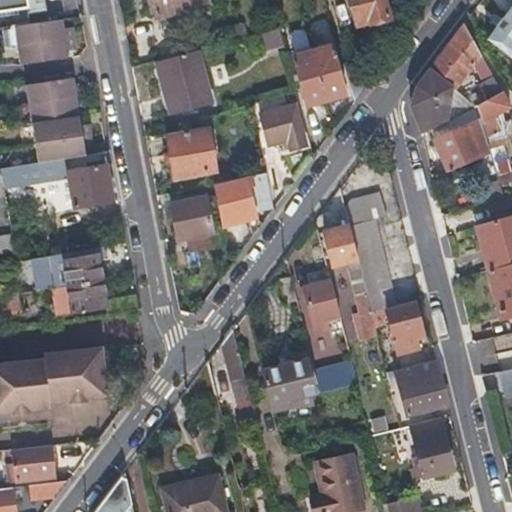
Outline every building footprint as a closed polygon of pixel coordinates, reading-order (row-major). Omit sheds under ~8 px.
[(0,0),(0,28),(11,27),(27,24),(22,0),(0,0)] [(198,20),(197,18),(197,17),(208,13),(204,0),(147,0),(153,19),(186,11),(188,22),(198,20)] [(349,0),(357,30),(390,21),(385,0),(349,0)] [(485,41),(501,53),(511,61),(511,9),(510,8),(485,41)] [(61,19),(27,24),(11,27),(18,66),(66,57),(64,48),(72,46),(70,27),(62,28),(61,19)] [(430,68),(457,91),(477,56),(462,26),(430,68)] [(331,50),(313,54),(325,102),(343,97),(331,50)] [(156,63),(162,89),(168,115),(210,106),(199,53),(156,63)] [(313,54),(309,55),(320,103),(325,102),(313,54)] [(320,103),(309,55),(291,60),(301,108),(320,103)] [(363,78),(358,70),(354,62),(342,70),(348,90),(351,108),(367,88),(363,78)] [(454,96),(457,91),(430,68),(427,73),(454,96)] [(474,115),(454,96),(427,73),(415,88),(409,106),(419,135),(462,119),(474,115)] [(81,145),(85,144),(89,143),(85,122),(78,123),(75,106),(83,104),(80,84),(72,85),(70,76),(24,84),(37,162),(42,161),(82,154),(81,145)] [(477,99),(478,100),(484,106),(497,93),(488,79),(472,94),(477,99)] [(504,108),(497,93),(484,106),(481,111),(480,113),(482,121),(484,129),(504,108)] [(469,106),(476,114),(480,113),(481,111),(484,106),(478,100),(477,99),(469,106)] [(259,118),(262,133),(266,147),(287,142),(290,153),(304,150),(294,110),(259,118)] [(465,126),(482,121),(480,113),(476,114),(474,115),(462,119),(465,126)] [(485,132),(459,138),(433,144),(440,175),(492,161),(490,152),(487,140),(485,132)] [(177,192),(207,185),(219,182),(215,169),(199,174),(190,134),(165,140),(177,192)] [(487,140),(490,152),(507,147),(504,136),(487,140)] [(490,152),(492,161),(509,156),(507,147),(490,152)] [(245,164),(248,175),(249,175),(264,171),(262,159),(245,164)] [(45,183),(42,161),(37,162),(0,168),(0,182),(2,191),(45,183)] [(104,164),(84,167),(64,171),(71,208),(112,201),(104,164)] [(252,210),(272,204),(264,171),(249,175),(253,192),(247,194),(252,210)] [(219,182),(207,185),(220,231),(254,219),(252,210),(247,194),(253,192),(249,175),(248,175),(219,182)] [(511,183),(498,188),(499,191),(500,194),(511,190),(511,183)] [(344,207),(348,223),(370,311),(395,304),(373,220),(386,216),(379,190),(351,197),(344,207)] [(503,205),(501,198),(500,194),(499,191),(470,197),(473,211),(503,205)] [(214,232),(209,214),(205,196),(168,205),(177,242),(185,240),(189,254),(214,250),(210,233),(214,232)] [(511,218),(475,228),(486,272),(511,265),(511,218)] [(348,223),(335,227),(321,230),(330,265),(347,261),(355,297),(353,297),(356,311),(351,312),(357,337),(375,332),(370,311),(348,223)] [(0,233),(0,264),(15,262),(9,232),(0,233)] [(62,263),(66,286),(100,280),(96,254),(62,259),(62,263)] [(45,266),(50,289),(66,286),(62,263),(45,266)] [(511,265),(486,272),(498,319),(511,315),(511,265)] [(341,276),(329,279),(333,298),(346,295),(341,276)] [(329,279),(321,281),(302,287),(311,327),(324,324),(322,317),(337,313),(333,298),(329,279)] [(100,280),(66,286),(50,289),(55,317),(104,308),(105,315),(136,310),(133,294),(103,300),(100,280)] [(20,302),(19,295),(0,297),(0,316),(16,314),(15,302),(20,302)] [(419,348),(417,343),(416,338),(423,336),(415,302),(384,310),(395,354),(419,348)] [(322,317),(324,324),(326,332),(341,328),(337,313),(322,317)] [(231,334),(226,341),(221,348),(236,413),(249,410),(231,334)] [(100,349),(43,356),(44,361),(49,406),(69,404),(70,407),(85,406),(85,402),(106,400),(100,349)] [(297,397),(298,398),(299,400),(315,395),(314,393),(316,392),(307,351),(260,361),(270,403),(297,397)] [(0,366),(0,417),(12,416),(12,419),(28,418),(28,414),(50,412),(49,406),(44,361),(0,366)] [(435,361),(414,367),(394,373),(405,418),(447,408),(435,361)] [(354,384),(351,373),(349,362),(314,370),(319,392),(354,384)] [(511,392),(511,367),(499,369),(500,393),(511,392)] [(212,377),(219,405),(231,402),(224,374),(212,377)] [(411,455),(412,461),(414,467),(421,465),(424,475),(452,469),(439,421),(412,428),(418,453),(411,455)] [(12,468),(10,469),(8,469),(8,473),(13,473),(14,484),(55,479),(51,447),(11,452),(12,468)] [(313,466),(317,481),(320,495),(309,498),(311,511),(348,511),(362,509),(350,456),(313,466)] [(222,511),(215,474),(204,477),(194,480),(195,485),(161,494),(165,511),(222,511)] [(125,511),(130,505),(123,477),(96,511),(125,511)] [(68,484),(48,486),(29,488),(31,505),(54,501),(68,484)] [(0,511),(17,511),(15,490),(0,491),(0,511)] [(383,511),(414,511),(410,497),(382,505),(383,511)]
